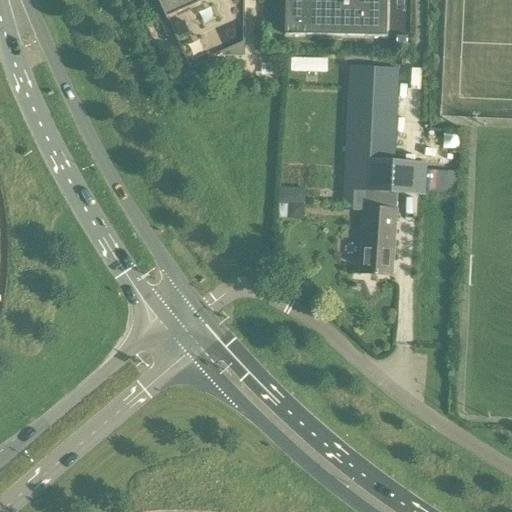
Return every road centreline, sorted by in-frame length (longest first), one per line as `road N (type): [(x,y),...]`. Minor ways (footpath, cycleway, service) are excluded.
road 1 (unclassified): [(511,471),(408,403),(307,317),(261,293),(240,289),(202,313)]
road 2 (secondary): [(202,313),(90,138),(30,0)]
road 3 (secondary): [(0,12),(40,122),(94,226),(160,319)]
road 4 (secondary): [(421,511),(311,430),(202,313)]
road 5 (secondary): [(0,509),(190,353)]
road 6 (secondary): [(190,353),(375,511)]
road 7 (secondary): [(160,319),(0,459)]
